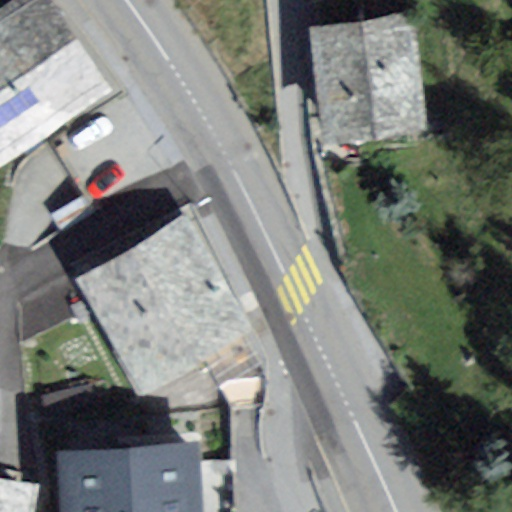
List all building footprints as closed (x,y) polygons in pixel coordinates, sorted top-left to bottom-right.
[(0,155),(111,86),(57,0),(23,0),(0,14),(0,155)] [(418,12),(310,18),(316,127),(425,121),(421,66),(418,12)] [(262,320),(185,205),(78,276),(154,391),(262,320)] [(236,511),(227,414),(55,430),(62,511),(236,511)] [(23,511),(29,470),(0,466),(0,511),(23,511)]
